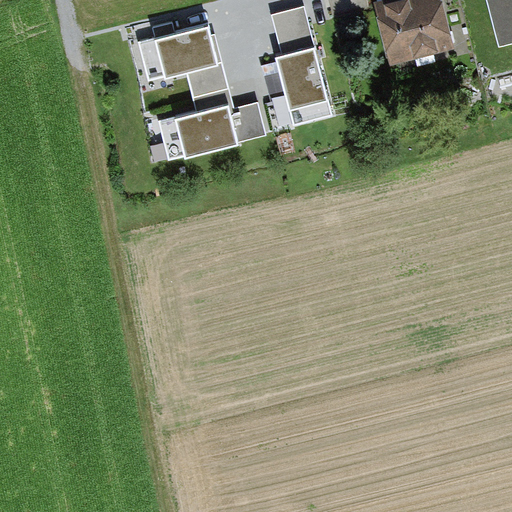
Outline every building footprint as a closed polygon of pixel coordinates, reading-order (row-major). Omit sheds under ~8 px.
[(375,0),(390,61),(456,45),(444,0),(375,0)] [(511,0),(489,0),(499,39),(511,35),(511,0)] [(335,114),(306,1),(271,10),(281,48),(276,49),(296,125),(335,114)] [(212,32),(209,19),(139,37),(149,77),(187,67),(193,94),(230,85),(216,31),(212,32)] [(235,104),(230,85),(193,94),(197,107),(157,117),(167,154),(267,129),(259,98),(235,104)]
